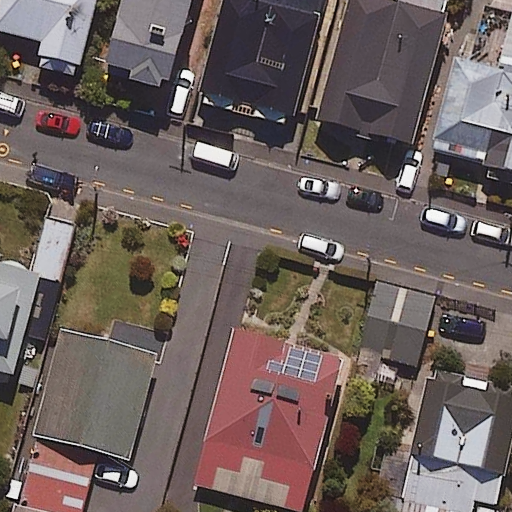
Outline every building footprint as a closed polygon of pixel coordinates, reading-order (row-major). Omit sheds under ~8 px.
[(92,0),(0,0),(0,29),(43,40),(37,63),(74,73),(92,0)] [(185,0),(117,0),(100,67),(163,85),(185,0)] [(225,0),(200,98),(244,109),(237,135),(282,147),(317,15),(283,6),(284,0),(225,0)] [(343,0),(312,118),(409,143),(447,0),(445,0),(343,0)] [(511,13),(497,65),(455,52),(427,145),(511,169),(511,13)] [(73,223),(48,216),(33,274),(59,281),(73,223)] [(0,376),(11,379),(38,278),(0,267),(0,376)] [(433,296),(371,280),(354,350),(416,365),(433,296)] [(297,511),(345,356),(235,322),(187,479),(293,511),(297,511)] [(80,511),(97,451),(126,459),(155,355),(64,330),(16,505),(43,511),(80,511)] [(490,511),(511,433),(511,391),(430,368),(390,511),(395,511),(490,511)]
